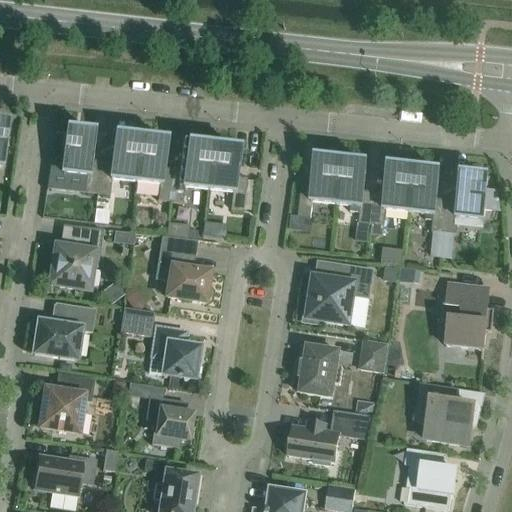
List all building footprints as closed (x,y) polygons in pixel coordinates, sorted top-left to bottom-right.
[(84,194),(96,195),(100,163),(89,162),(92,135),(66,132),(61,175),(86,178),(84,194)] [(135,184),(140,140),(114,137),(111,164),(100,163),(96,195),(109,197),(111,181),(135,184)] [(165,143),(140,140),(135,184),(159,186),(157,202),(169,204),(173,171),(162,170),(165,143)] [(208,192),(212,148),(187,145),(184,172),(173,171),(169,204),(182,205),(184,189),(208,192)] [(238,151),(212,148),(208,192),(232,195),(230,210),(243,212),(246,179),(235,178),(238,151)] [(336,206),(341,163),(315,160),(312,187),(301,185),(297,218),(310,220),(312,204),(336,206)] [(370,226),(374,194),(363,192),(366,165),(341,163),(336,206),(350,208),(350,213),(359,214),(358,225),(370,226)] [(409,215),(414,171),(388,168),(385,195),(374,194),(370,226),(383,228),(385,212),(409,215)] [(443,235),(447,202),(436,200),(439,174),(414,171),(409,215),(426,217),(425,222),(432,223),(431,233),(443,235)] [(497,192),(486,191),(487,179),(461,176),(458,203),(447,202),(443,235),(456,236),(458,220),(482,223),(484,211),(500,213),(497,192)] [(370,226),(369,236),(382,238),(383,228),(370,226)] [(87,293),(91,267),(94,267),(94,269),(96,269),(102,232),(71,229),(71,230),(73,230),(70,252),(55,250),(50,287),(87,293)] [(197,243),(161,239),(156,268),(158,269),(157,276),(162,282),(169,283),(166,299),(203,305),(204,301),(207,302),(209,300),(210,293),(208,290),(206,290),(208,275),(186,272),(188,257),(195,258),(197,243)] [(349,328),(354,292),(369,294),(373,273),(329,266),(327,281),(313,279),(310,295),(312,295),(309,297),(306,301),(303,324),(320,327),(320,324),(349,328)] [(402,269),(400,282),(418,285),(420,272),(402,269)] [(486,326),(492,327),(494,312),(486,311),(488,291),(448,287),(446,307),(444,306),(442,321),(448,322),(445,347),(483,351),(486,326)] [(83,334),(91,335),(95,312),(54,306),(52,321),(56,322),(55,327),(38,325),(37,332),(34,331),(32,334),(30,338),(30,341),(30,345),(31,348),(34,349),(33,356),(75,362),(80,332),(84,332),(83,334)] [(150,339),(153,315),(123,310),(119,334),(150,339)] [(170,378),(168,390),(177,391),(178,379),(193,382),(194,379),(197,376),(199,368),(196,365),(198,350),(183,348),(185,334),(155,330),(151,360),(164,362),(162,377),(170,378)] [(359,371),(383,375),(387,347),(363,343),(359,371)] [(302,365),(302,367),(303,367),(301,377),(300,377),(300,379),(302,379),(300,395),(332,400),(334,386),(340,386),(342,370),(336,369),(338,354),(307,350),(304,366),(302,365)] [(59,379),(57,395),(45,393),(43,409),(39,408),(36,428),(40,428),(39,430),(76,436),(82,400),(87,401),(90,384),(59,379)] [(478,417),(479,411),(455,407),(457,391),(419,385),(413,422),(428,428),(426,442),(467,449),(471,428),(475,429),(477,417),(478,417)] [(161,413),(163,401),(148,399),(145,422),(158,424),(156,437),(187,442),(188,439),(191,437),(192,431),(189,428),(191,418),(161,413)] [(325,427),(319,426),(318,427),(307,425),(307,431),(292,429),(291,438),(289,439),(288,440),(287,442),(286,443),(285,445),(285,447),(285,449),(286,450),(287,452),(288,453),(288,458),(314,462),(313,465),(329,467),(330,464),(334,465),(339,437),(368,442),(373,419),(335,413),(332,435),(324,434),(325,427)] [(409,468),(403,506),(439,511),(448,511),(451,497),(452,497),(452,496),(451,496),(452,490),(453,490),(456,474),(444,472),(446,457),(407,451),(404,468),(409,468)] [(105,453),(102,473),(113,474),(116,454),(105,453)] [(34,491),(77,498),(79,485),(91,487),(95,463),(69,459),(68,464),(38,459),(36,474),(33,473),(30,488),(34,488),(34,491)] [(194,499),(197,499),(200,479),(164,474),(162,488),(154,486),(152,503),(160,504),(158,511),(190,511),(191,507),(193,507),(194,499)] [(326,511),(351,511),(355,491),(330,487),(326,511)] [(301,511),(304,498),(271,493),(267,511),(264,511),(256,511),(255,511),(301,511)]
